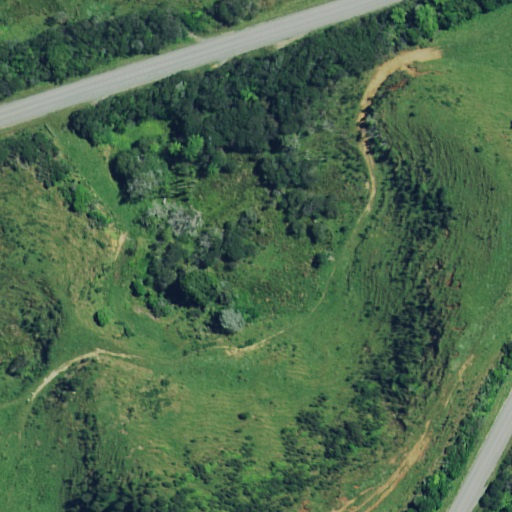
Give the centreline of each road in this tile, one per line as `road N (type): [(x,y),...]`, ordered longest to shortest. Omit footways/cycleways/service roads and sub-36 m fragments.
road 1 (unclassified): [(0,113),(189,55),(330,0)]
road 2 (unclassified): [(511,374),(446,511)]
